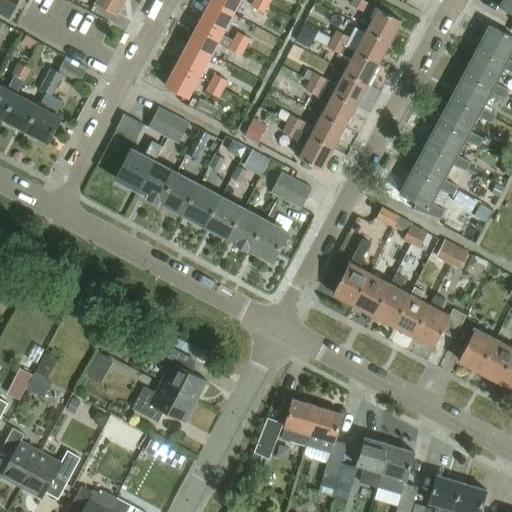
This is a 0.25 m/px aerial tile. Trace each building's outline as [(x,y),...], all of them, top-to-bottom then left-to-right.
[(90,0),(119,15),(126,0),(90,0)] [(240,2),(241,0),(212,0),(212,2),(234,14),(240,2)] [(264,15),(269,7),(269,6),(257,0),(255,0),(251,8),(264,15)] [(362,15),(369,3),(363,0),(353,0),(349,8),(362,15)] [(511,0),(505,0),(501,8),(511,14),(511,0)] [(212,2),(200,23),(222,35),(234,14),(212,2)] [(390,44),(402,22),(379,10),(368,32),(390,44)] [(200,23),(189,44),(211,57),(218,44),(229,50),(234,41),(222,35),(200,23)] [(511,37),(491,27),(478,51),(505,65),(503,69),(511,72),(511,62),(508,61),(511,52),(511,37)] [(329,28),(326,35),(333,39),(337,32),(329,28)] [(332,40),(345,47),(350,39),(337,32),(333,39),(332,40)] [(357,53),(379,65),(390,44),(368,32),(357,53)] [(238,33),(234,41),(246,49),(251,40),(238,33)] [(332,40),(328,49),(352,61),(345,74),(367,86),(379,65),(357,53),(345,47),(332,40)] [(234,41),(229,50),(242,57),(246,49),(234,41)] [(189,44),(177,66),(200,78),(211,57),(189,44)] [(478,51),(465,75),(493,90),(490,94),(505,100),(509,92),(495,84),(503,69),(505,65),(478,51)] [(59,72),(79,83),(85,72),(65,61),(59,72)] [(17,95),(30,70),(17,64),(11,76),(14,77),(7,90),(0,86),(0,117),(4,119),(17,95)] [(177,66),(166,87),(188,99),(200,78),(177,66)] [(47,79),(58,86),(64,75),(53,69),(47,79)] [(307,70),(302,78),(310,82),(314,74),(307,70)] [(323,89),(327,81),(314,74),(310,82),(323,89)] [(345,74),(334,95),(356,107),(367,86),(345,74)] [(214,75),(210,83),(228,93),(232,85),(214,75)] [(465,75),(452,98),(480,113),(477,118),(493,124),(497,116),(483,109),(490,94),(493,90),(465,75)] [(53,96),(58,86),(47,79),(41,90),(47,93),(53,96)] [(323,89),(310,82),(304,92),(328,105),(322,116),(345,128),(356,107),(334,95),(323,89)] [(210,83),(205,91),(223,101),(228,93),(210,83)] [(47,93),(40,107),(56,116),(64,102),(53,96),(47,93)] [(26,131),(40,107),(17,95),(4,119),(7,121),(5,123),(14,128),(15,125),(26,131)] [(469,133),(477,118),(480,113),(452,98),(440,122),(468,137),(464,142),(480,148),(482,144),(499,154),(502,149),(484,140),(484,141),(469,133)] [(49,143),(62,119),(56,116),(40,107),(26,131),(30,133),(29,136),(36,140),(38,137),(49,143)] [(179,144),(184,134),(189,125),(159,109),(149,128),(179,144)] [(282,109),(278,117),(286,121),(290,113),(282,109)] [(143,140),(149,120),(127,113),(121,134),(143,140)] [(292,115),(282,132),(295,139),(300,131),(305,122),(292,115)] [(333,149),(345,128),(322,116),(311,137),(333,149)] [(253,121),(246,136),(259,142),(267,127),(253,121)] [(440,122),(427,146),(454,161),(452,166),(467,172),(471,163),(457,156),(464,142),(468,137),(440,122)] [(201,131),(188,155),(197,161),(210,136),(201,131)] [(322,171),(333,149),(311,137),(300,131),(295,139),(307,145),(299,159),(322,171)] [(140,192),(161,152),(163,148),(153,142),(145,157),(132,151),(117,180),(140,192)] [(427,146),(414,170),(442,185),(439,190),(454,196),(458,188),(444,181),(452,166),(454,161),(427,146)] [(177,175),(155,163),(161,152),(140,192),(161,204),(177,175)] [(216,156),(210,168),(219,173),(225,161),(216,156)] [(511,163),(505,160),(499,170),(509,174),(511,168),(511,163)] [(238,168),(231,179),(241,184),(247,173),(238,168)] [(414,170),(401,194),(417,203),(414,209),(441,220),(445,212),(431,205),(439,190),(442,185),(414,170)] [(278,184),(289,189),(294,180),(283,174),(278,184)] [(184,216),(199,187),(177,175),(161,204),(184,216)] [(289,189),(307,199),(312,190),(294,180),(289,189)] [(278,184),(273,194),(283,199),(289,189),(278,184)] [(206,227),(221,198),(199,187),(184,216),(206,227)] [(302,209),(307,199),(289,189),(283,199),(302,209)] [(458,192),(453,201),(470,210),(475,201),(458,192)] [(229,240),(244,210),(221,198),(206,227),(229,240)] [(481,206),(475,217),(486,223),(492,212),(481,206)] [(251,251),(267,222),(244,210),(229,240),(251,251)] [(395,229),(399,220),(383,211),(377,221),(394,230),(395,229)] [(395,229),(414,239),(418,230),(399,220),(395,229)] [(267,222),(251,251),(273,263),(289,234),(267,222)] [(411,244),(420,248),(427,235),(418,230),(414,239),(411,244)] [(353,306),(370,276),(360,270),(366,259),(364,258),(371,245),(363,240),(333,296),(353,306)] [(460,251),(445,243),(438,257),(452,265),(460,251)] [(461,269),(468,255),(460,251),(452,265),(461,269)] [(7,270),(0,283),(10,288),(16,275),(7,270)] [(392,327),(409,296),(400,292),(406,280),(396,275),(390,287),(389,286),(372,317),(392,327)] [(372,317),(389,286),(370,276),(353,306),(372,317)] [(413,338),(429,307),(420,302),(424,293),(414,289),(410,297),(409,296),(392,327),(413,338)] [(442,333),(454,340),(467,317),(454,310),(449,318),(440,313),(446,301),(435,296),(429,307),(413,338),(433,349),(442,333)] [(478,372),(495,341),(474,331),(458,362),(478,372)] [(499,383),(511,357),(511,350),(495,341),(478,372),(499,383)] [(161,383),(197,402),(208,382),(186,370),(192,359),(167,345),(160,357),(171,363),(161,383)] [(92,373),(107,380),(118,355),(103,349),(92,373)] [(47,353),(28,390),(42,397),(51,381),(48,380),(58,359),(47,353)] [(511,390),(511,357),(499,383),(511,390)] [(19,368),(12,382),(25,388),(32,374),(19,368)] [(186,423),(197,402),(161,383),(155,393),(144,387),(133,409),(158,423),(165,411),(186,423)] [(73,398),(67,410),(74,414),(80,402),(73,398)] [(0,419),(8,404),(0,399),(0,419)] [(306,447),(317,409),(292,402),(281,440),(306,447)] [(333,495),(343,462),(348,447),(334,443),(342,417),(317,409),(306,447),(331,454),(320,491),(333,495)] [(255,453),(250,464),(262,468),(266,457),(269,459),(283,424),(268,418),(267,420),(255,453)] [(22,488),(41,452),(22,441),(25,435),(13,428),(2,450),(13,456),(1,477),(22,488)] [(151,440),(145,452),(153,456),(160,444),(151,440)] [(377,488),(389,447),(364,440),(357,466),(356,466),(364,469),(360,483),(377,488)] [(378,488),(382,474),(406,481),(414,455),(389,447),(377,488),(378,488)] [(41,452),(22,488),(42,499),(54,477),(67,484),(81,458),(68,451),(61,463),(41,452)] [(356,466),(357,466),(343,462),(333,495),(347,499),(356,466)] [(453,511),(461,485),(437,478),(428,504),(436,507),(434,511),(453,511)] [(410,511),(417,488),(404,484),(396,511),(410,511)] [(453,511),(480,511),(486,493),(461,485),(453,511)] [(93,490),(92,492),(82,486),(70,508),(77,511),(109,511),(117,498),(103,491),(101,494),(93,490)] [(141,511),(117,498),(109,511),(141,511)] [(430,511),(432,507),(413,502),(410,511),(430,511)]
